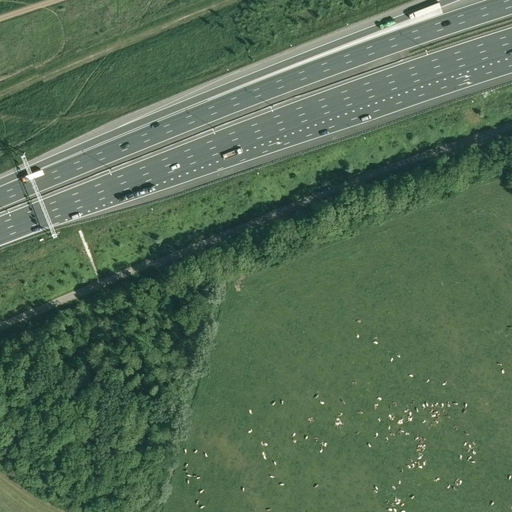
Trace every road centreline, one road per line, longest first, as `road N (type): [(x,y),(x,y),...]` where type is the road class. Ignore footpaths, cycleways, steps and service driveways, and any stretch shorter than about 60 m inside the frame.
road 1 (unclassified): [(511,125),(358,180),(0,330)]
road 2 (motorway): [(511,4),(338,62),(0,194)]
road 3 (motorway): [(0,230),(511,42)]
road 4 (motorway): [(447,0),(97,140),(0,194)]
